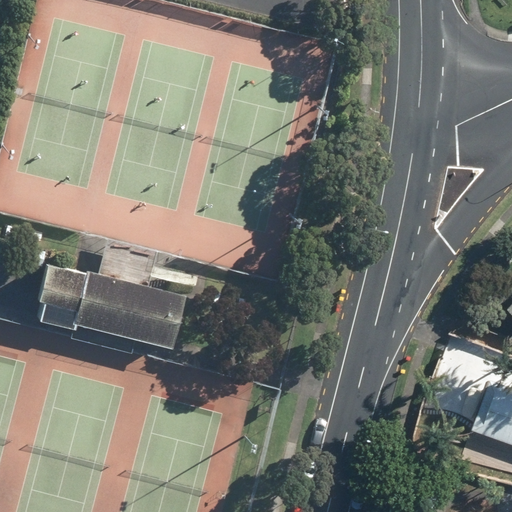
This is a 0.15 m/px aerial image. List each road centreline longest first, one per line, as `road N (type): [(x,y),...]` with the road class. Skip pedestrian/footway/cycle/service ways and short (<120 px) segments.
road 1 (tertiary): [(511,156),(373,329)]
road 2 (secondary): [(416,131),(373,329)]
road 3 (secondary): [(373,329),(327,511)]
road 4 (secondary): [(420,0),(416,131)]
